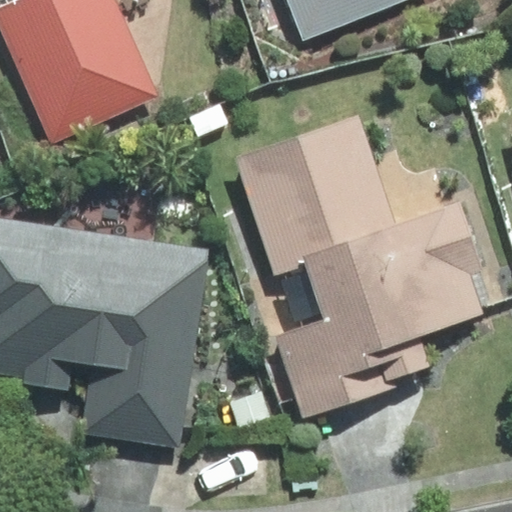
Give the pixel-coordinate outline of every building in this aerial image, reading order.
[(0,34),(48,141),(158,92),(116,0),(4,0),(0,2),(0,34)] [(282,0),(298,40),(401,0),(282,0)] [(187,120),(197,139),(229,125),(220,105),(187,120)] [(351,114),(229,154),(268,272),(296,262),(315,317),(271,331),(299,418),(392,387),(388,375),(423,364),(413,337),(481,314),(467,274),(479,270),(454,197),(387,221),(351,114)] [(205,247),(0,215),(0,372),(20,376),(18,381),(65,388),(70,359),(90,362),(79,431),(176,446),(205,247)]
